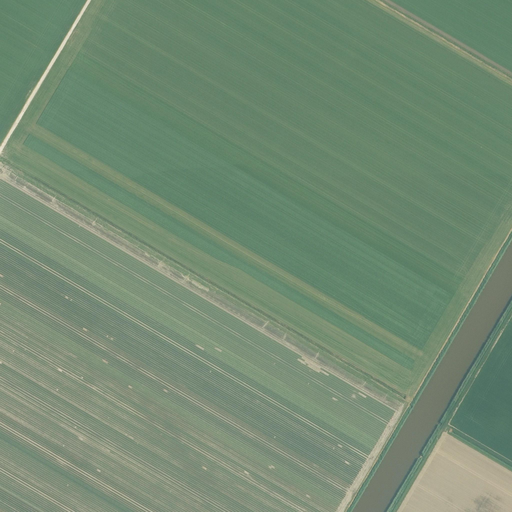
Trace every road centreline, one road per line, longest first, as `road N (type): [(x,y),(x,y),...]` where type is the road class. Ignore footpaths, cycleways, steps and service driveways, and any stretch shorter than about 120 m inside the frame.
road 1 (track): [(0,163),(405,404)]
road 2 (track): [(88,0),(0,149)]
